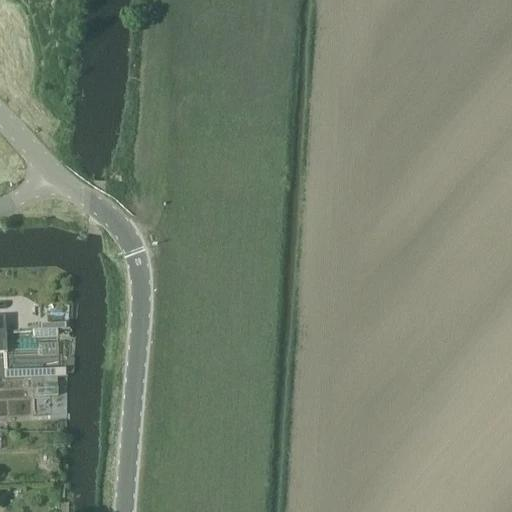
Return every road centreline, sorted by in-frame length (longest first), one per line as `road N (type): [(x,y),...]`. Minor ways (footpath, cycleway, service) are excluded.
road 1 (unclassified): [(128,511),(143,287),(136,252),(118,227),(53,175)]
road 2 (track): [(164,0),(150,202),(132,243)]
